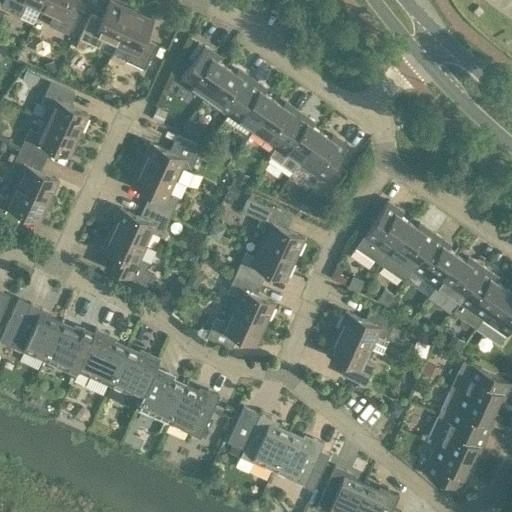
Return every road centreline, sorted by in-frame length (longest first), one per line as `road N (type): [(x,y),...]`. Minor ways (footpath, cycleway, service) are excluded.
road 1 (residential): [(280,376),(204,359),(166,319),(52,267)]
road 2 (residential): [(280,376),(323,256),(386,158)]
road 3 (residential): [(447,511),(280,376)]
road 4 (residential): [(194,0),(344,104),(370,108)]
road 5 (residential): [(52,267),(115,125),(146,103)]
road 6 (residential): [(386,158),(511,245)]
